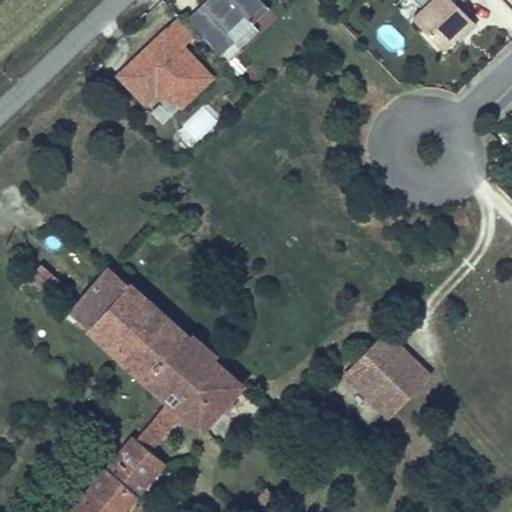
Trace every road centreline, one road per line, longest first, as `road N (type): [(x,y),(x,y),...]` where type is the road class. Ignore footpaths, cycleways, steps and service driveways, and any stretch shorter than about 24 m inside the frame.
road 1 (residential): [(465,120),(438,105),(408,111),(386,150),(397,179),(421,194),(461,184)]
road 2 (unclassified): [(0,99),(110,0)]
road 3 (unknown): [(275,393),(248,419),(247,464),(216,497),(214,511)]
